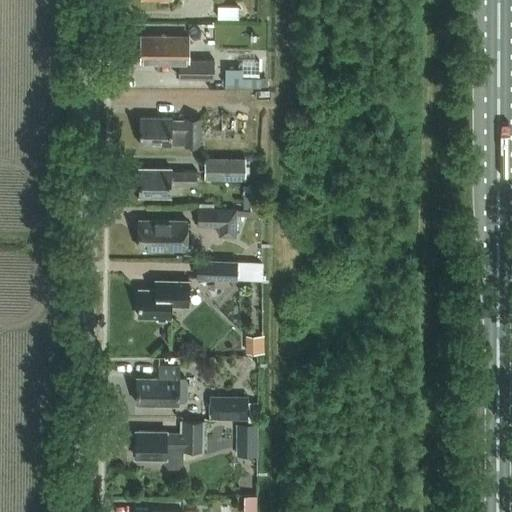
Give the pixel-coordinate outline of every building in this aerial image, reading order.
[(219,6),(219,18),(239,18),(239,6),(219,6)] [(180,77),(214,78),(214,60),(189,59),(189,37),(172,36),(172,35),(141,35),(141,61),(172,62),(172,60),(180,60),(180,77)] [(225,86),(261,86),(261,77),(243,77),(243,67),(225,67),(225,86)] [(140,144),(201,145),(201,118),(185,118),(185,120),(172,119),(172,117),(140,117),(140,144)] [(205,178),(247,178),(247,157),(206,156),(205,178)] [(171,185),(184,185),(198,185),(199,170),(171,170),(171,168),(140,168),(139,195),(171,196),(171,185)] [(238,208),(202,208),(199,208),(199,224),(221,224),(221,236),(238,236),(238,208)] [(138,247),(187,248),(188,220),(139,220),(138,247)] [(238,280),(246,280),(247,263),(239,262),(239,261),(198,259),(197,279),(238,281),(238,280)] [(188,305),(189,281),(161,280),(161,289),(139,289),(139,316),(171,317),(171,305),(188,305)] [(264,352),(264,334),(248,334),(248,352),(264,352)] [(137,377),(137,403),(179,404),(179,400),(182,400),(186,398),(187,380),(182,377),(179,377),(179,366),(159,365),(159,377),(137,377)] [(211,419),(249,419),(249,397),(211,397),(211,419)] [(167,431),(136,430),(136,446),(134,446),(134,453),(136,453),(136,457),(165,458),(165,462),(169,467),(179,467),(183,463),(183,450),(203,451),(203,450),(211,451),(211,438),(203,438),(203,421),(183,420),(183,433),(167,433),(167,431)] [(256,424),(238,424),(238,456),(257,456),(256,424)]
